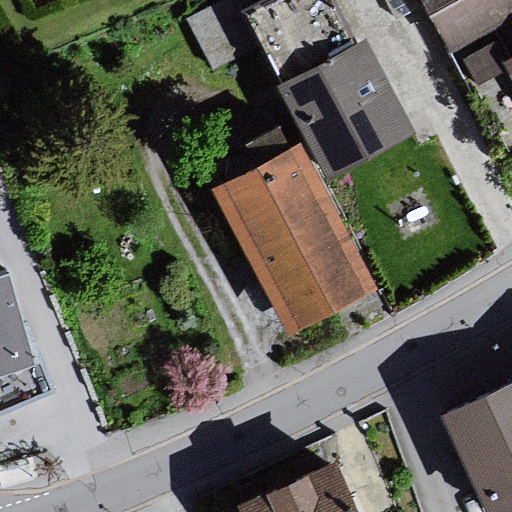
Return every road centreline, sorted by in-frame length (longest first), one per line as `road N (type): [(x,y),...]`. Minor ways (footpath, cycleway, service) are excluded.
road 1 (tertiary): [(511,290),(403,359),(142,485),(51,511)]
road 2 (track): [(153,97),(162,170),(282,417)]
